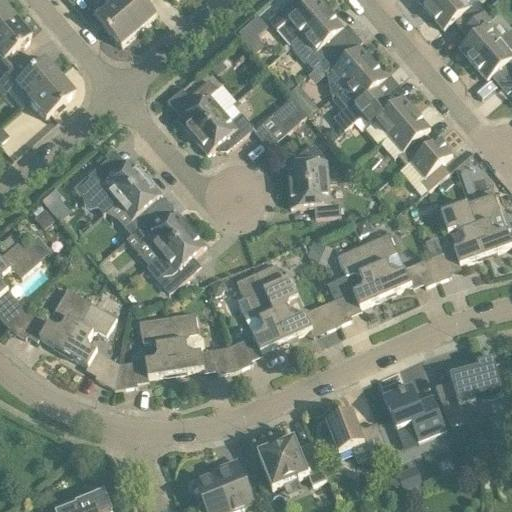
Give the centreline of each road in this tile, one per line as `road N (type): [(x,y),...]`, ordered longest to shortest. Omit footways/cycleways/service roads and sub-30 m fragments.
road 1 (residential): [(511,309),(238,422),(134,435)]
road 2 (residential): [(507,156),(365,0)]
road 3 (residential): [(235,200),(198,188),(119,94)]
road 4 (residential): [(0,198),(119,94)]
road 5 (residential): [(134,435),(55,407),(0,367)]
road 6 (residential): [(119,94),(230,0)]
road 7 (residential): [(119,94),(39,0)]
